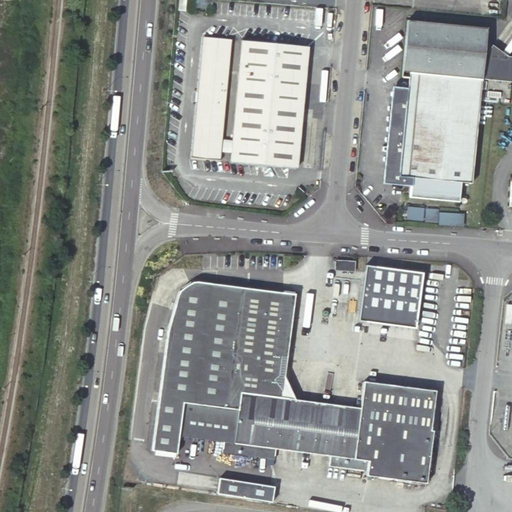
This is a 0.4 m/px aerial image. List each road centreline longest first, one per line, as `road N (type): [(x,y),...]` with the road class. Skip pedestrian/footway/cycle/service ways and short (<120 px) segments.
road 1 (primary): [(129,0),(72,511)]
road 2 (unclassified): [(496,246),(477,431),(478,464),(495,511)]
road 3 (primary): [(92,511),(124,261)]
road 4 (unclassified): [(354,0),(331,233)]
road 5 (primary): [(131,180),(148,0)]
road 6 (unclassified): [(331,233),(496,246)]
road 7 (unknown): [(347,70),(377,77),(377,175),(403,197)]
road 8 (unclassified): [(174,224),(331,233)]
